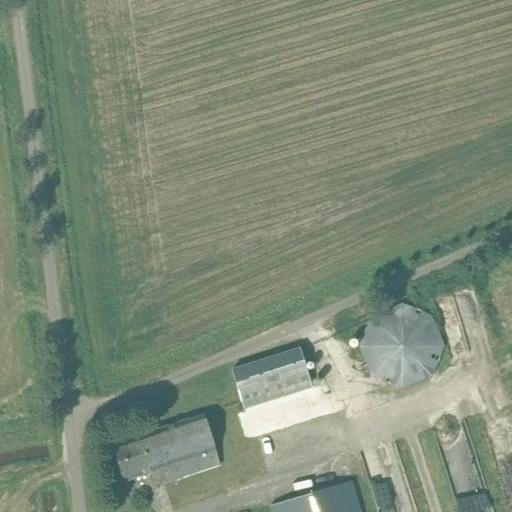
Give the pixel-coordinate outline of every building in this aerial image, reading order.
[(393,385),(405,386),(415,383),(425,378),(433,370),(438,360),(440,349),(439,338),(435,327),(428,319),(418,312),(408,309),(397,308),(386,311),(376,317),(369,325),(364,335),(362,346),(363,357),(367,367),(374,375),(383,382),(393,385)] [(311,388),(299,349),(231,371),(243,409),(311,388)] [(204,416),(111,446),(122,482),(150,472),(155,487),(174,481),(181,479),(220,466),(219,462),(215,451),(204,416)] [(270,506),(271,511),(360,511),(351,482),(270,506)] [(162,511),(198,511),(195,500),(162,510),(162,511)]
